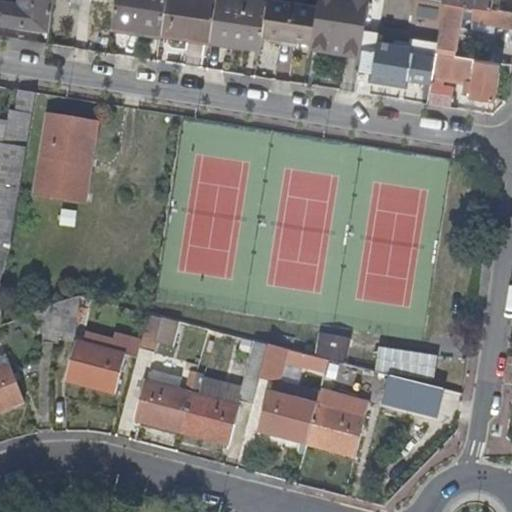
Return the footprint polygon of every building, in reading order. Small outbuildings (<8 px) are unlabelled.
[(0,0),(0,21),(51,29),(55,0),(20,0),(20,2),(6,0),(0,0)] [(116,0),(112,23),(162,31),(166,0),(116,0)] [(166,0),(162,31),(212,39),(217,0),(166,0)] [(268,3),(250,0),(217,0),(212,39),(261,46),(263,34),(268,3)] [(263,34),(312,42),(318,7),(270,0),(268,0),(268,3),(263,34)] [(369,0),(319,0),(318,7),(312,42),(312,45),(362,54),(366,23),(366,22),(369,0)] [(487,8),(492,8),(493,0),(445,0),(445,1),(464,4),(476,6),(487,8)] [(456,56),(464,4),(445,1),(444,1),(437,53),(456,56)] [(487,8),(476,6),(474,19),(499,23),(511,24),(511,11),(492,8),(487,8)] [(380,24),(366,22),(366,23),(362,54),(359,72),(372,74),(371,82),(397,86),(398,79),(432,84),(433,77),(436,54),(377,45),(380,24)] [(494,99),(499,62),(456,56),(437,53),(436,54),(433,77),(454,81),(454,76),(474,79),(472,95),(494,99)] [(0,143),(6,144),(29,148),(37,92),(15,89),(10,120),(0,118),(0,143)] [(98,123),(50,115),(38,195),(87,201),(98,123)] [(6,144),(3,168),(25,172),(29,148),(6,144)] [(25,172),(3,168),(0,167),(0,192),(20,199),(21,199),(25,172)] [(0,238),(12,242),(20,199),(0,192),(0,238)] [(0,325),(7,286),(0,285),(12,244),(0,240),(0,325)] [(102,308),(104,303),(77,296),(65,301),(60,337),(75,335),(80,302),(102,308)] [(45,342),(59,344),(60,337),(65,301),(36,312),(39,320),(49,316),(45,342)] [(173,352),(181,322),(150,314),(141,347),(139,353),(154,358),(157,347),(173,352)] [(126,355),(137,358),(139,353),(141,347),(79,331),(76,342),(126,355)] [(319,341),(346,346),(347,338),(320,333),(319,341)] [(346,346),(319,341),(317,355),(344,360),(346,346)] [(126,355),(76,342),(67,380),(116,392),(126,355)] [(256,342),(244,387),(241,399),(242,400),(253,403),(261,374),(269,345),(256,342)] [(376,344),(372,369),(435,378),(439,353),(376,344)] [(280,358),(326,370),(329,360),(314,356),(269,345),(261,374),(274,378),(280,358)] [(0,369),(11,365),(6,353),(0,355),(0,369)] [(0,411),(25,402),(11,365),(0,369),(0,411)] [(192,393),(186,392),(179,390),(183,377),(156,370),(150,373),(147,382),(146,381),(136,418),(182,430),(192,393)] [(186,392),(192,393),(198,372),(192,370),(186,392)] [(200,396),(205,377),(205,374),(198,372),(192,393),(182,430),(231,443),(241,406),(200,396)] [(241,399),(244,387),(205,377),(200,396),(241,406),(242,400),(241,399)] [(437,412),(443,388),(400,378),(393,402),(437,412)] [(272,393),(317,404),(319,395),(275,383),(272,393)] [(317,404),(272,393),(270,392),(260,430),(307,442),(317,404)] [(366,417),(317,404),(307,442),(355,455),(366,417)]
